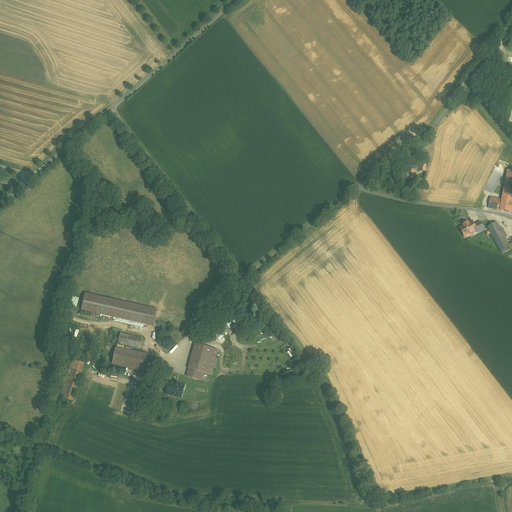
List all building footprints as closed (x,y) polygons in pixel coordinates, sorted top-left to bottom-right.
[(415,179),(415,170),(404,170),(403,179),(415,179)] [(511,171),(508,170),(502,200),(511,201),(511,171)] [(511,201),(502,200),(490,198),(489,208),(510,212),(511,202),(511,201)] [(472,221),(460,228),(465,237),(466,237),(467,237),(470,236),(471,234),(477,231),(476,229),(474,225),(472,221)] [(480,222),(474,225),(476,229),(477,231),(478,233),(484,229),(480,222)] [(511,249),(497,222),(488,227),(502,254),(511,249)] [(83,310),(153,325),(157,310),(87,294),(83,310)] [(119,343),(141,348),(144,338),(121,333),(121,334),(115,333),(113,341),(119,343)] [(187,376),(202,380),(204,372),(213,375),(220,350),(196,344),(187,376)] [(144,371),(148,354),(117,347),(113,364),(144,371)] [(62,397),(73,401),(86,363),(75,360),(62,397)] [(167,394),(182,398),(185,385),(170,381),(167,394)] [(112,396),(92,392),(90,399),(109,403),(107,408),(109,408),(112,396)]
